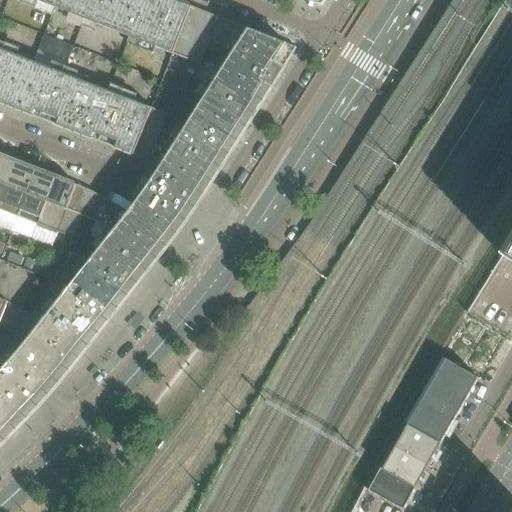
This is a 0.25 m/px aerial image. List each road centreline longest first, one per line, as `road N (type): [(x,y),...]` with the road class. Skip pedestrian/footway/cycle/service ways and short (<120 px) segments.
road 1 (tertiary): [(228,256),(401,0)]
road 2 (residential): [(319,33),(198,229)]
road 3 (tertiary): [(84,427),(228,256)]
road 4 (residential): [(0,130),(125,179),(198,229)]
road 5 (unclassified): [(511,358),(421,511)]
